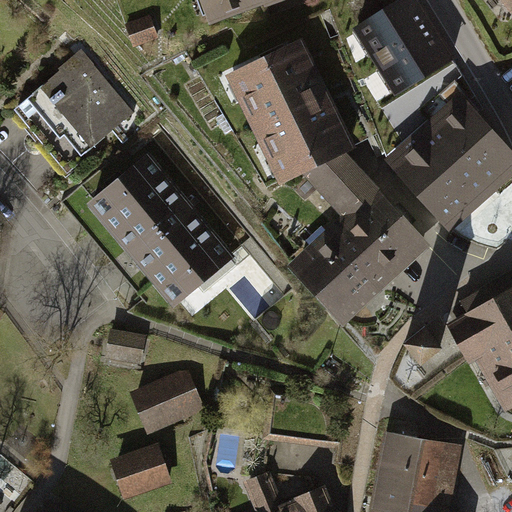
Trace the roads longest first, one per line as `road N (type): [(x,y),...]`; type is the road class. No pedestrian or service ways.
road 1 (unknown): [(473,282),(366,164)]
road 2 (residential): [(511,118),(442,0)]
road 3 (residential): [(70,288),(0,190)]
